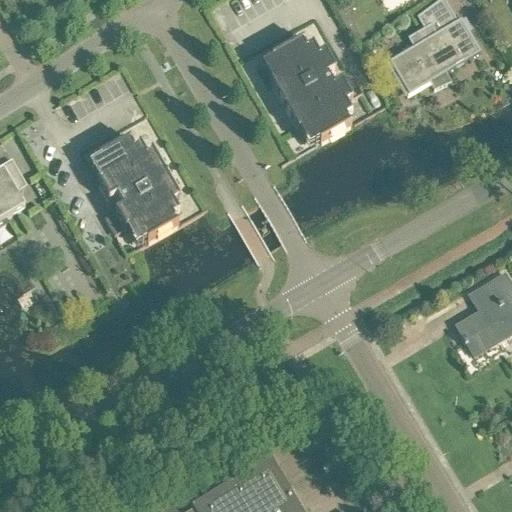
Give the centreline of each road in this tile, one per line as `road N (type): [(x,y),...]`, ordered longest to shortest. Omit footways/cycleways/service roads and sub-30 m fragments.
road 1 (tertiary): [(0,470),(315,286)]
road 2 (residential): [(315,286),(153,11)]
road 3 (unclassified): [(449,511),(315,286)]
road 4 (tertiary): [(315,286),(511,170)]
road 5 (residential): [(153,11),(0,106)]
